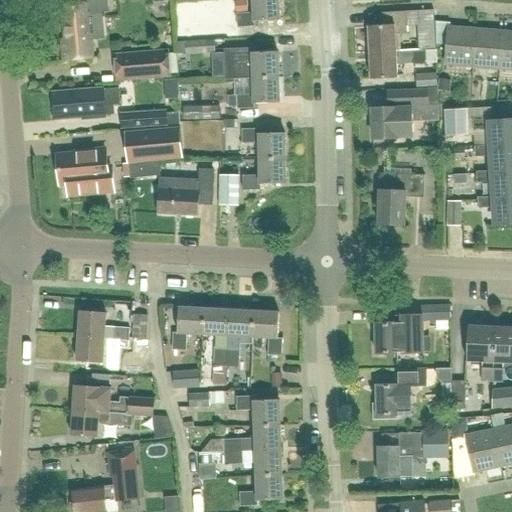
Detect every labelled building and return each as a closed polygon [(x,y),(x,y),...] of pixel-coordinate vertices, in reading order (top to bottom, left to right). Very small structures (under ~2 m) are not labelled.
[(278,0),(251,0),(253,12),(236,13),(237,27),(254,26),(254,21),(280,20),(278,0)] [(63,60),(89,58),(93,58),(88,2),(64,4),(66,39),(61,39),(63,60)] [(383,13),(383,25),(369,26),(371,52),(396,51),(396,34),(407,34),(406,12),(383,13)] [(473,66),(476,29),(450,27),(450,23),(436,22),(436,44),(447,45),(445,64),(473,66)] [(227,36),(226,26),(185,30),(186,40),(227,36)] [(499,69),(503,32),(476,29),(473,66),(499,69)] [(511,32),(503,32),(499,69),(511,70),(511,32)] [(215,53),(215,40),(186,41),(187,55),(215,53)] [(254,78),(279,76),(279,51),(254,52),(254,47),(225,48),(226,79),(254,78)] [(412,50),(396,51),(371,52),(372,78),(398,77),(397,64),(426,63),(438,63),(437,50),(428,50),(428,49),(412,50)] [(114,79),(166,75),(171,75),(171,73),(178,73),(177,53),(169,54),(169,51),(112,56),(114,79)] [(417,89),(437,88),(436,74),(416,74),(417,89)] [(279,76),(254,78),(254,94),(235,95),(236,109),(256,109),(256,102),(280,101),(279,76)] [(84,116),(84,120),(107,118),(106,115),(111,115),(110,105),(121,104),(119,88),(98,90),(58,94),(58,99),(53,99),(55,118),(84,116)] [(389,90),(390,108),(373,108),(374,123),(370,123),(371,139),(412,138),(412,108),(429,107),(428,89),(413,89),(389,90)] [(183,107),(184,120),(220,119),(220,106),(183,107)] [(467,109),(444,110),(445,136),(468,135),(467,109)] [(122,128),(152,127),(168,126),(167,110),(121,113),(122,128)] [(473,130),(488,129),(489,145),(489,147),(511,145),(511,119),(488,121),(488,118),(473,119),(473,130)] [(225,120),(225,129),(234,128),(234,120),(225,120)] [(180,128),(126,133),(129,163),(183,158),(180,128)] [(259,159),(285,158),(285,133),(259,133),(259,129),(242,129),(242,144),(259,143),(259,159)] [(489,145),(475,146),(476,156),(490,155),(491,171),(491,173),(511,171),(511,145),(489,147),(489,145)] [(83,151),(83,154),(58,156),(61,184),(68,183),(70,195),(109,191),(106,149),(83,151)] [(465,149),(442,150),(442,160),(465,159),(465,149)] [(285,158),(259,159),(259,175),(242,175),(243,190),(260,190),(260,184),(285,184),(285,158)] [(198,215),(199,211),(199,205),(213,206),(214,178),(214,170),(201,169),(200,177),(199,191),(159,189),(158,213),(198,215)] [(493,199),(511,198),(511,171),(491,173),(491,171),(476,172),(477,182),(492,181),(493,196),(493,199)] [(425,175),(381,173),(380,190),(378,224),(404,225),(406,196),(424,197),(425,175)] [(240,176),(219,175),(219,205),(239,205),(240,176)] [(466,175),(454,175),(454,184),(467,183),(466,175)] [(511,224),(511,198),(493,199),(493,196),(478,197),(478,208),(494,207),(495,226),(511,224)] [(461,226),(461,201),(448,201),(447,226),(461,226)] [(226,218),(241,218),(242,208),(226,207),(226,218)] [(464,226),(464,245),(474,245),(475,227),(464,226)] [(450,305),(436,306),(436,320),(450,320),(450,305)] [(204,335),(205,309),(180,307),(179,333),(174,333),(173,350),(186,351),(187,334),(204,335)] [(217,335),(214,366),(213,384),(225,385),(226,367),(227,347),(228,336),(229,310),(205,309),(204,335),(217,335)] [(78,336),(104,338),(130,339),(130,328),(116,327),(116,326),(105,326),(106,312),(80,310),(78,336)] [(229,310),(228,336),(253,337),(254,311),(229,310)] [(254,311),(253,337),(269,338),(268,355),(282,355),(283,338),(278,337),(280,312),(254,311)] [(148,339),(148,316),(135,315),(134,339),(148,339)] [(396,323),(375,323),(375,353),(397,353),(397,352),(401,352),(401,353),(422,353),(422,315),(395,316),(396,323)] [(494,382),(496,327),(470,325),(467,362),(483,363),(482,382),(494,382)] [(511,327),(496,327),(494,382),(504,383),(505,363),(511,363),(511,327)] [(104,338),(78,336),(76,362),(103,363),(104,349),(114,349),(114,350),(129,351),(130,339),(104,338)] [(227,347),(226,367),(240,367),(240,348),(227,347)] [(152,375),(151,364),(136,367),(137,378),(152,375)] [(377,385),(377,401),(373,402),(373,418),(395,418),(395,414),(410,414),(410,385),(421,385),(421,384),(426,384),(426,369),(397,369),(398,385),(377,385)] [(200,388),(199,372),(174,373),(175,389),(200,388)] [(466,411),(465,382),(452,383),(452,412),(466,411)] [(73,410),(124,414),(153,416),(154,398),(120,396),(120,401),(110,400),(111,387),(100,386),(75,384),(73,410)] [(210,406),(210,404),(224,404),(223,392),(209,392),(209,393),(189,394),(190,408),(210,406)] [(255,425),(281,424),(280,399),(255,400),(255,395),(237,395),(238,410),(255,410),(255,425)] [(124,414),(73,410),(71,436),(97,437),(98,424),(123,425),(124,414)] [(281,424),(255,425),(256,450),(282,449),(281,424)] [(511,465),(511,427),(494,431),(502,468),(511,465)] [(458,468),(472,465),(474,474),(502,468),(494,431),(466,437),(467,441),(453,444),(458,468)] [(400,476),(413,476),(412,457),(424,457),(424,452),(424,439),(424,433),(399,434),(399,446),(378,447),(379,477),(400,476)] [(424,439),(424,452),(433,452),(432,439),(424,439)] [(245,463),(257,463),(257,475),(283,474),(282,449),(256,450),(244,451),(224,452),(200,452),(200,466),(222,466),(222,464),(245,463)] [(72,511),(112,511),(118,511),(117,501),(140,498),(135,450),(109,453),(111,476),(114,476),(115,486),(104,488),(104,486),(87,488),(73,490),(74,501),(70,503),(71,511),(72,511)] [(283,474),(257,475),(258,490),(240,491),(241,506),(258,505),(258,500),(284,500),(283,474)] [(430,511),(451,511),(451,500),(430,501),(430,511)] [(425,511),(424,501),(400,503),(400,511),(425,511)]
